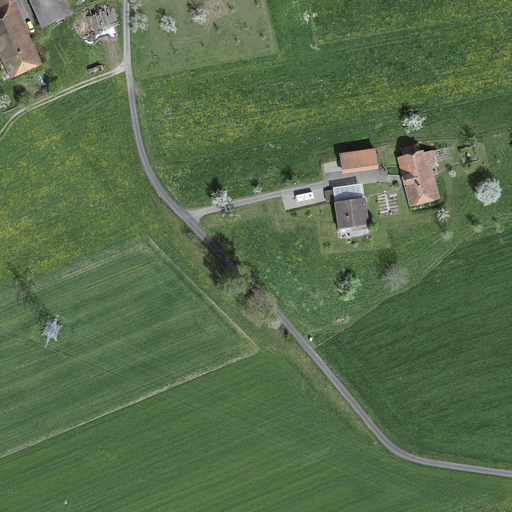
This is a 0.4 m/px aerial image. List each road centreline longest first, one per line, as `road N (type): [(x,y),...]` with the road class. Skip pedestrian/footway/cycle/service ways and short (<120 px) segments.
road 1 (unclassified): [(126,0),(138,136),(166,198),(271,305),(393,449),(511,474)]
road 2 (track): [(127,67),(28,108),(0,136)]
